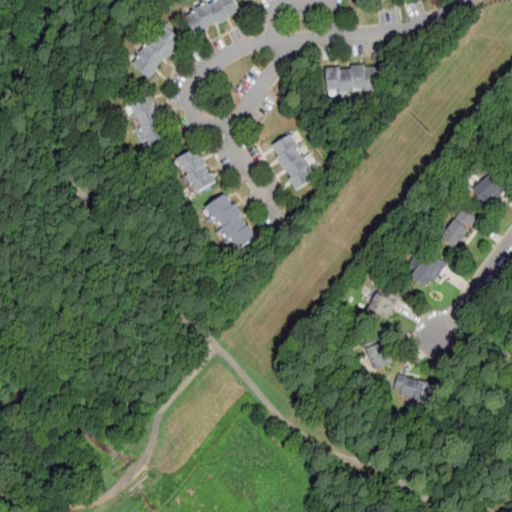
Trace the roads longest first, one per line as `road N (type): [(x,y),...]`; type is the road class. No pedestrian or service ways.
road 1 (residential): [(463,0),(407,27),(237,48),(199,69),(189,96),(195,114),(227,126),(295,39)]
road 2 (residential): [(511,237),(440,334)]
